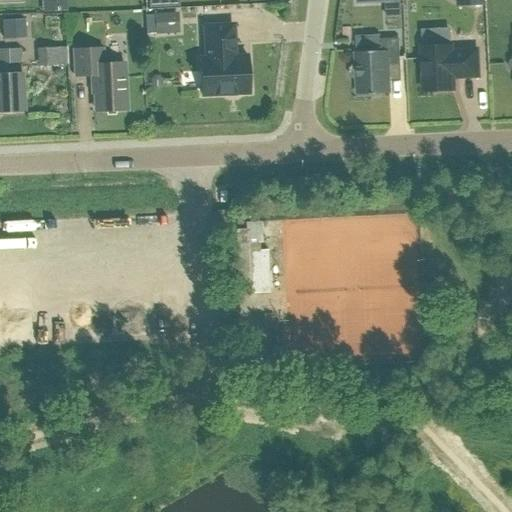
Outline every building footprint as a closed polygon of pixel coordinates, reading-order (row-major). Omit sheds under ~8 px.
[(41,0),(42,12),(66,11),(65,0),(41,0)] [(169,7),(168,0),(148,0),(149,8),(169,7)] [(155,35),(175,34),(174,12),(154,13),(155,35)] [(25,39),(24,20),(3,21),(4,40),(25,39)] [(234,57),(233,25),(205,27),(206,58),(199,58),(201,94),(224,93),(228,96),(236,96),(239,93),(249,92),(247,56),(234,57)] [(390,93),(388,63),(400,62),(399,38),(377,39),(378,51),(356,52),(356,65),(353,65),(350,68),(350,76),(353,78),(357,78),(358,95),(390,93)] [(452,51),(452,45),(422,47),(424,92),(454,90),(453,77),(479,76),(477,50),(452,51)] [(63,65),(63,46),(37,46),(37,65),(63,65)] [(102,64),(101,48),(75,49),(76,76),(92,76),(93,85),(95,85),(96,111),(126,109),(124,63),(102,64)] [(8,50),(9,63),(21,63),(20,49),(8,50)] [(2,64),(2,50),(0,50),(0,112),(24,111),(22,73),(3,74),(2,64)] [(228,234),(226,210),(217,211),(218,235),(228,234)] [(268,250),(248,251),(248,243),(236,244),(238,289),(250,289),(250,294),(270,293),(268,250)]
